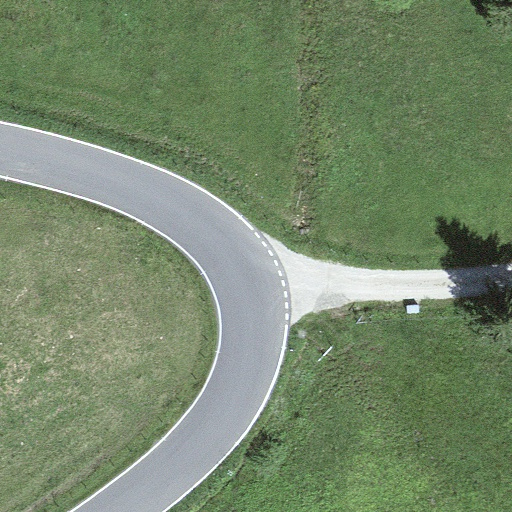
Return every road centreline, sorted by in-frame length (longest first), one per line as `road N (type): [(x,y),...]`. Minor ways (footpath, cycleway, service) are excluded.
road 1 (tertiary): [(121,511),(190,450),(248,369),(256,325),(252,279),(219,220),(185,199),(0,153)]
road 2 (track): [(252,279),(427,288),(511,281)]
